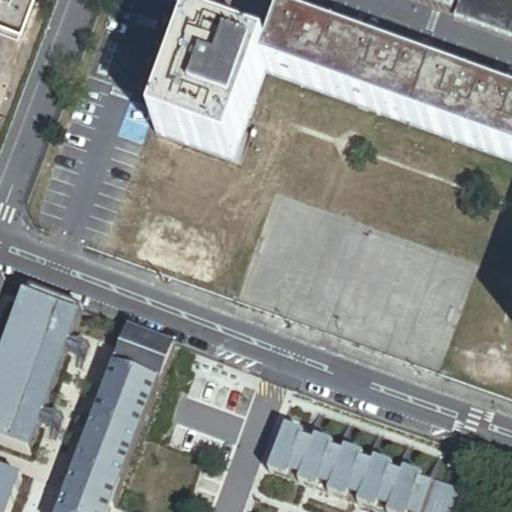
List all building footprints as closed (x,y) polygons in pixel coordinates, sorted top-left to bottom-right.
[(0,0),(0,29),(20,37),(33,0),(0,0)] [(511,6),(493,0),(458,0),(452,18),(511,39),(511,6)] [(511,115),(290,36),(273,87),(511,174),(511,115)] [(277,77),(200,48),(163,152),(239,182),(273,87),(277,77)] [(85,314),(33,295),(0,380),(0,446),(30,457),(85,314)] [(130,332),(126,343),(115,373),(161,390),(176,349),(130,332)] [(114,511),(161,390),(115,373),(62,511),(114,511)] [(457,511),(463,498),(288,436),(271,479),(362,511),(457,511)] [(10,511),(21,481),(0,473),(0,511),(10,511)]
